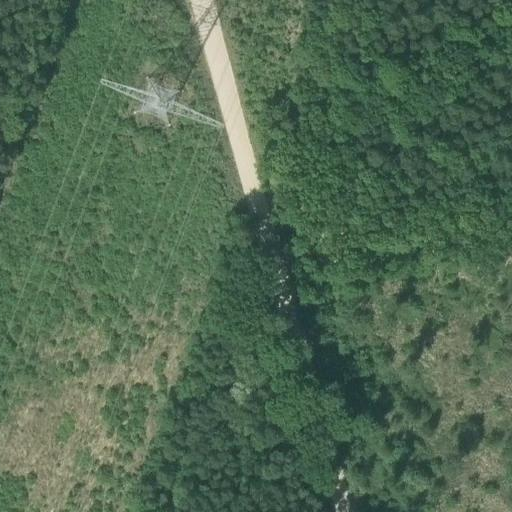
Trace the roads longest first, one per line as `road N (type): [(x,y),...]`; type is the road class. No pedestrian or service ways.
road 1 (track): [(283,314),(198,0)]
road 2 (track): [(338,511),(283,314)]
